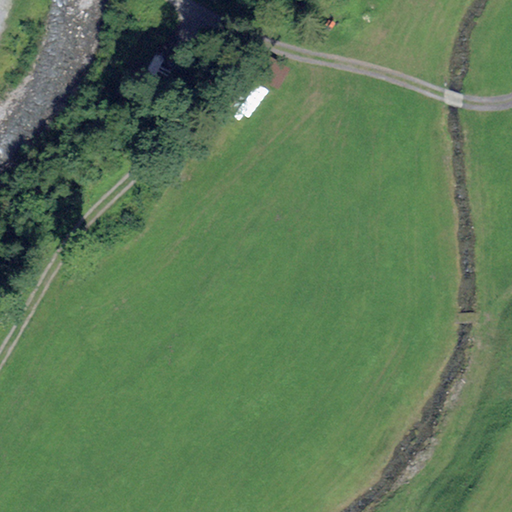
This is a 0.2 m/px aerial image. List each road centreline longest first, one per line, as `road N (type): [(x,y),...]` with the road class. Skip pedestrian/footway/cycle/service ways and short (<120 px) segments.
road 1 (track): [(203,15),(160,143),(65,248),(0,358)]
road 2 (track): [(203,15),(364,73),(465,101),(511,102)]
